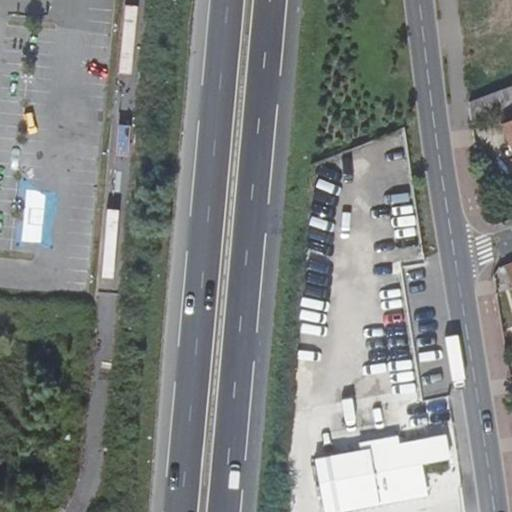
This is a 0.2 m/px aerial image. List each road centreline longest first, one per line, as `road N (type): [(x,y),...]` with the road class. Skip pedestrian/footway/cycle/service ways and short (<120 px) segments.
road 1 (primary): [(217,511),(267,0)]
road 2 (primary): [(224,0),(177,511)]
road 3 (secondary): [(419,0),(456,258)]
road 4 (secondary): [(456,258),(492,511)]
